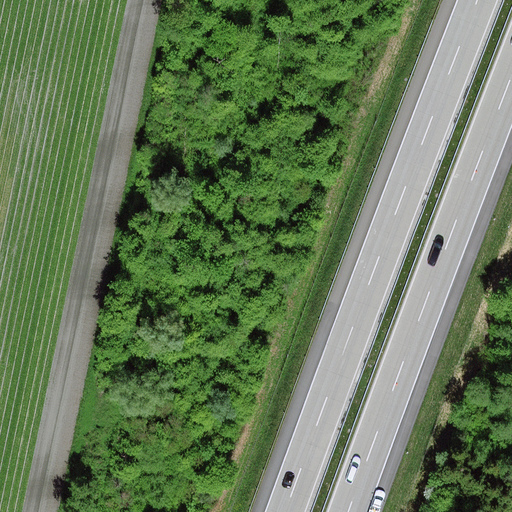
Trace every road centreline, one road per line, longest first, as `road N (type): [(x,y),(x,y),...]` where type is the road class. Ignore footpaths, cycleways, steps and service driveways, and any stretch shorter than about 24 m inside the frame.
road 1 (motorway): [(478,0),(285,511)]
road 2 (motorway): [(350,511),(511,78)]
